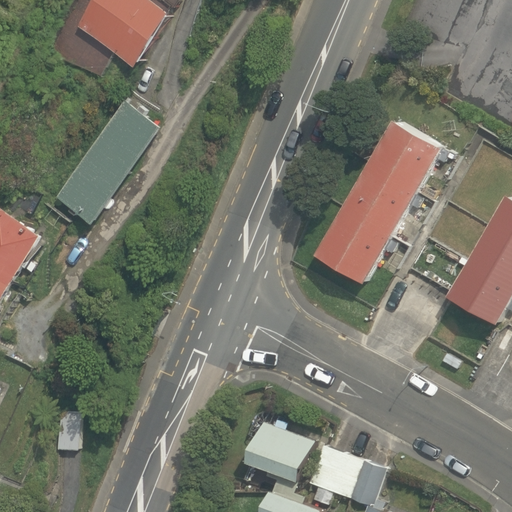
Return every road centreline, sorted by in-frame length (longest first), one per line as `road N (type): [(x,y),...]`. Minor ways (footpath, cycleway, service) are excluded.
road 1 (tertiary): [(216,299),(511,468)]
road 2 (secondary): [(216,299),(346,0)]
road 3 (secondary): [(135,511),(216,299)]
